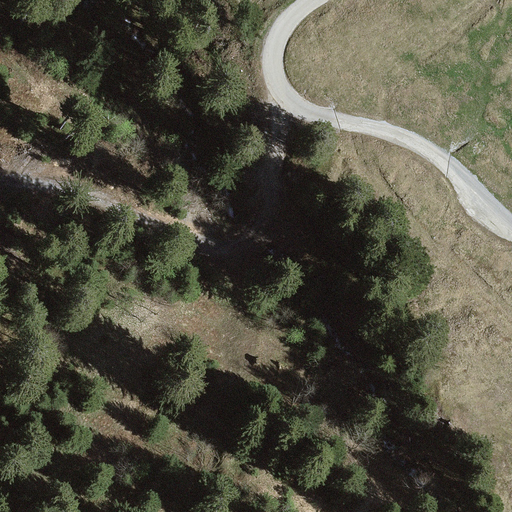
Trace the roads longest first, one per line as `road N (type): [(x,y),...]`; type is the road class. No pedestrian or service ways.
road 1 (track): [(293,101),(256,234),(223,248),(98,196),(0,183)]
road 2 (track): [(511,222),(413,136),(293,101),(268,37),(322,0)]
